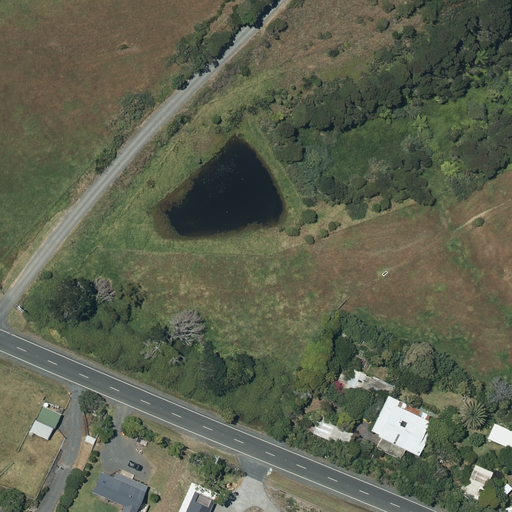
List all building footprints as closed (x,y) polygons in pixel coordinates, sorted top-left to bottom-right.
[(373,375),(356,367),(343,395),(367,406),(375,388),(384,393),(390,380),(374,373),(373,375)] [(390,394),(373,429),(380,432),(379,434),(420,454),(430,434),(424,431),(432,415),(390,394)] [(49,404),(45,402),(31,429),(49,439),(62,415),(47,407),(49,404)] [(340,417),(324,409),(313,431),(347,449),(355,434),(336,424),(340,417)] [(511,432),(495,425),(489,439),(511,449),(511,432)] [(468,494),(475,500),(498,473),(490,467),(468,494)] [(136,511),(149,485),(119,471),(117,477),(104,470),(95,489),(126,505),(122,511),(136,511)]
